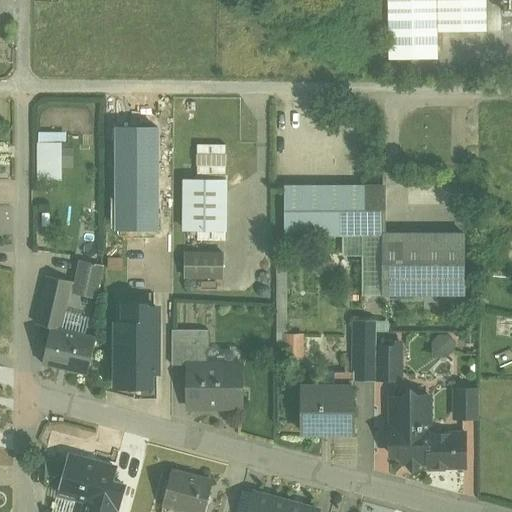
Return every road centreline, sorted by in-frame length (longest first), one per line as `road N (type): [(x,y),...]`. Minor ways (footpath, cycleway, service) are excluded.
road 1 (residential): [(511,86),(21,85)]
road 2 (residential): [(475,511),(24,392)]
road 3 (residential): [(21,85),(24,392)]
road 4 (residential): [(24,392),(25,511)]
